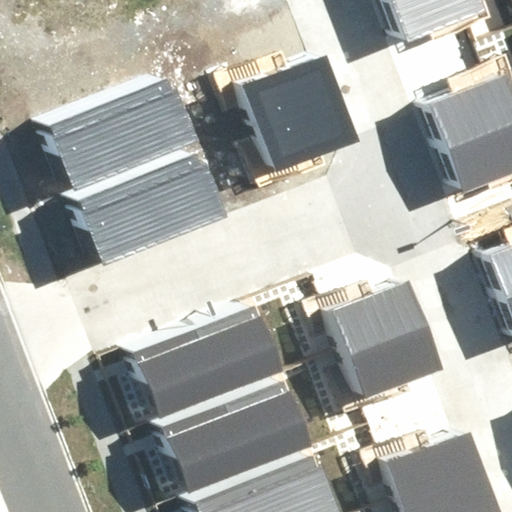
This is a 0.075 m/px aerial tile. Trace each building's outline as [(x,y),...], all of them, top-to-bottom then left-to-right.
[(395,0),(393,1),(409,43),(489,12),(484,0),(395,0)] [(227,92),(242,132),(323,103),(308,62),(227,92)] [(429,106),(444,146),(511,121),(511,82),(510,76),(429,106)] [(44,129),(65,184),(190,137),(169,83),(44,129)] [(242,132),(258,174),(338,144),(323,103),(242,132)] [(511,121),(444,146),(460,188),(511,168),(511,121)] [(75,201),(95,256),(220,210),(200,155),(75,201)] [(511,242),(482,254),(497,294),(511,288),(511,242)] [(511,288),(497,294),(511,335),(511,288)] [(321,321),(336,361),(417,331),(402,291),(321,321)] [(138,364),(158,419),(283,372),(263,318),(138,364)] [(336,361),(352,403),(432,372),(417,331),(336,361)] [(168,431),(189,486),(314,439),(293,385),(168,431)] [(367,470),(382,511),(463,481),(448,441),(367,470)] [(193,504),(195,511),(338,511),(318,458),(193,504)] [(382,511),(474,511),(463,481),(382,511)]
